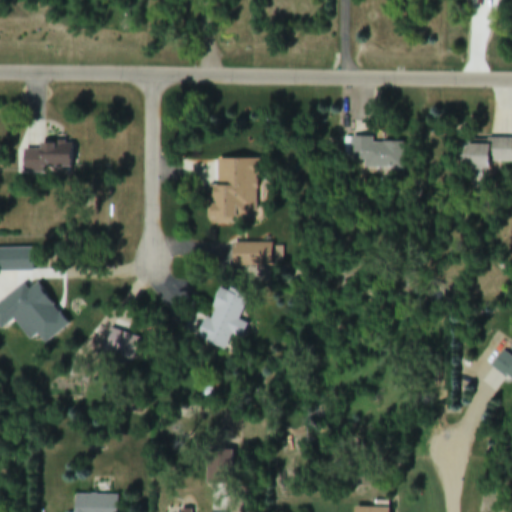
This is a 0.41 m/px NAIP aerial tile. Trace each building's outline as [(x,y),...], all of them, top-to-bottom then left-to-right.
[(365,171),(404,171),(404,144),(373,144),(373,140),(346,140),(346,162),(365,162),(365,171)] [(492,164),(511,163),(511,140),(487,140),(487,145),(460,145),(460,171),(492,171),(492,164)] [(23,172),(71,172),(71,144),(40,144),(40,151),(23,151),(23,172)] [(214,223),(259,224),(259,161),(214,160),(214,223)] [(261,269),(261,247),(233,247),(233,269),(261,269)] [(33,250),(0,249),(0,273),(33,273),(33,250)] [(25,287),(0,304),(0,331),(0,332),(14,321),(30,343),(38,338),(44,346),(68,329),(37,286),(28,292),(25,287)] [(248,326),(239,322),(248,299),(219,288),(198,342),(227,353),(232,339),(241,342),(248,326)] [(102,352),(133,362),(140,341),(110,330),(102,352)] [(511,382),(511,356),(503,351),(491,371),(511,382)] [(207,465),(207,486),(225,486),(225,465),(207,465)] [(117,511),(117,497),(75,497),(75,511),(117,511)]
